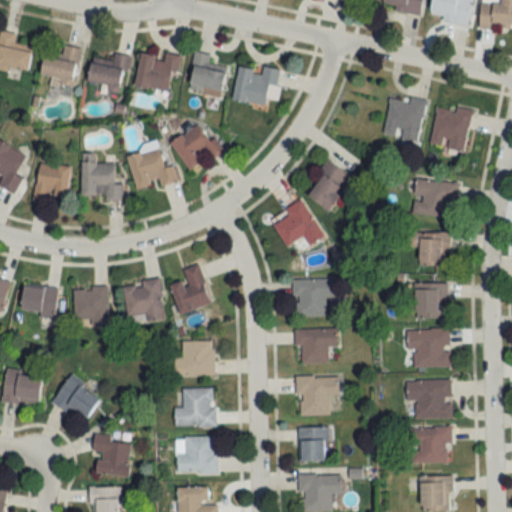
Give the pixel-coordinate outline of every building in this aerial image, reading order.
[(419,14),(421,0),(382,0),(382,2),(394,4),(393,9),(419,14)] [(467,24),(471,0),(432,0),(429,16),(467,24)] [(511,0),(500,0),(500,1),(480,0),(479,27),(511,27),(511,0)] [(0,68),(30,68),(29,47),(15,47),(15,31),(0,30),(0,68)] [(81,48),(64,44),(60,58),(44,54),(39,75),(72,83),(81,48)] [(227,71),(206,66),(209,55),(197,51),(186,88),(220,97),(227,71)] [(129,56),(113,52),(110,64),(92,60),(87,81),(122,89),(129,56)] [(134,86),(174,92),(180,55),(162,52),(162,55),(139,52),(134,86)] [(267,104),(268,98),(277,100),(281,68),(262,65),(261,68),(237,65),(233,100),(267,104)] [(420,141),(426,99),(409,97),(409,99),(388,97),(383,136),(420,141)] [(471,110),(436,104),(430,144),(464,150),(471,110)] [(214,136),(209,139),(199,122),(170,140),(189,171),(223,150),(214,136)] [(0,179),(0,187),(10,192),(28,155),(0,141),(0,176),(1,177),(0,179)] [(127,155),(135,189),(158,183),(158,185),(178,180),(173,164),(164,166),(159,147),(127,155)] [(305,191),(329,210),(354,179),(330,160),(305,191)] [(104,200),(122,200),(122,183),(114,183),(114,161),(81,161),(81,195),(104,195),(104,200)] [(33,197),(65,202),(71,167),(39,162),(33,197)] [(411,214),(452,218),(456,183),(415,178),(411,214)] [(284,209),(288,215),(273,224),(287,246),(300,238),(305,247),(324,235),(301,198),(284,209)] [(448,265),(448,232),(408,231),(408,248),(418,248),(418,265),(448,265)] [(210,303),(199,263),(181,269),(184,279),(170,283),(179,312),(210,303)] [(334,297),(334,278),(293,278),(293,315),(326,315),(326,297),(334,297)] [(0,279),(0,310),(1,311),(9,281),(0,279)] [(164,318),(159,279),(123,284),(128,323),(164,318)] [(447,282),(415,282),(415,318),(447,318),(447,282)] [(56,317),(58,287),(23,285),(20,314),(56,317)] [(108,287),(74,287),(74,326),(108,326),(108,287)] [(337,328),(294,328),(294,346),(301,346),(301,363),(328,363),(328,346),(337,346),(337,328)] [(407,350),(413,349),(413,366),(450,366),(449,328),(407,329),(407,350)] [(173,357),(173,375),(214,375),(214,340),(182,341),(182,357),(173,357)] [(43,374),(6,368),(1,399),(38,405),(43,374)] [(52,401),(84,422),(101,395),(69,374),(52,401)] [(338,375),(296,376),(297,414),(331,414),(331,395),(339,395),(338,375)] [(416,418),(451,417),(451,379),(406,380),(407,400),(415,400),(416,418)] [(215,427),(215,388),(183,388),(183,407),(174,407),(174,427),(215,427)] [(299,426),(298,460),(328,461),(329,427),(299,426)] [(411,462),(450,462),(450,427),(411,427),(411,462)] [(95,473),(128,477),(133,440),(94,435),(92,451),(98,452),(95,473)] [(176,452),(176,473),(216,473),(216,436),(184,436),(184,452),(176,452)] [(332,493),(341,493),(341,474),(299,474),(299,511),(332,511),(332,493)] [(419,475),(419,510),(452,510),(452,475),(419,475)] [(120,511),(120,486),(90,486),(89,511),(120,511)] [(208,487),(177,487),(177,511),(217,511),(217,503),(208,503),(208,487)]
